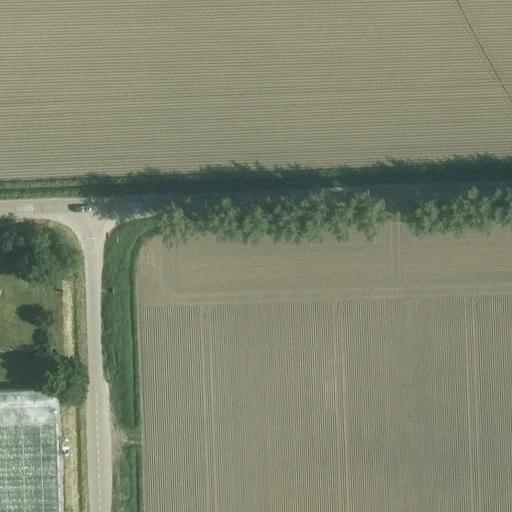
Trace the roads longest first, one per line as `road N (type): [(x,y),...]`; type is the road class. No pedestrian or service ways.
road 1 (unclassified): [(90,208),(511,191)]
road 2 (unclassified): [(97,511),(90,208)]
